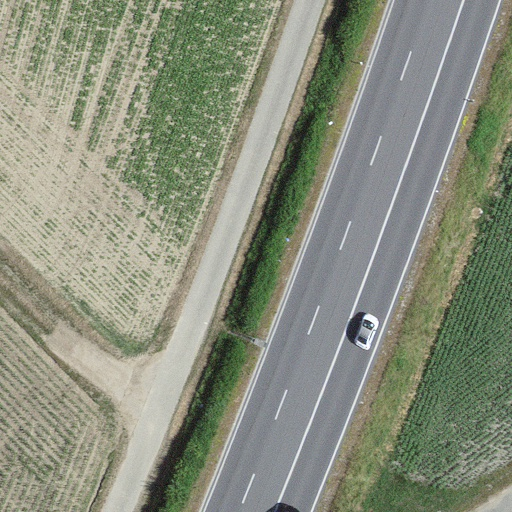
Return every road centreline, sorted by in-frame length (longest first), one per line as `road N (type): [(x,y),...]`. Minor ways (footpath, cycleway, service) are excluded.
road 1 (track): [(310,0),(117,511)]
road 2 (primary): [(445,0),(257,511)]
